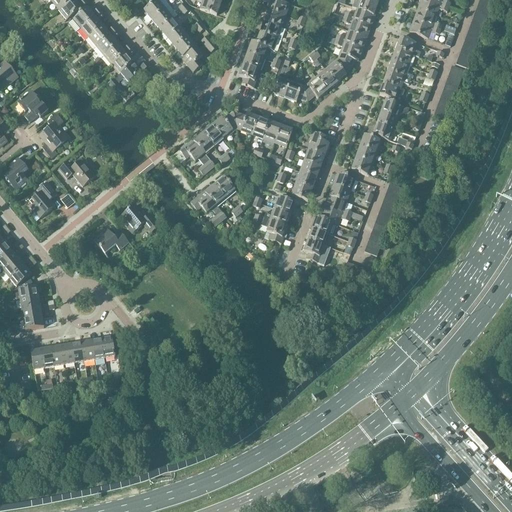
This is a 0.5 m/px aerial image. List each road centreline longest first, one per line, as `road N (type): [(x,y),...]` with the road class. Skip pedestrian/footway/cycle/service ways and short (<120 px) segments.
road 1 (residential): [(359,91),(348,86),(301,124),(159,72),(100,0)]
road 2 (trunk): [(386,365),(264,454),(112,511)]
road 3 (primary): [(511,202),(450,300),(386,365)]
road 4 (trunk): [(231,511),(310,470),(399,407)]
road 5 (primary): [(422,385),(511,271)]
road 6 (trunk): [(399,407),(491,511)]
road 7 (trunk): [(511,491),(422,385)]
road 8 (residential): [(356,261),(381,189),(328,168)]
